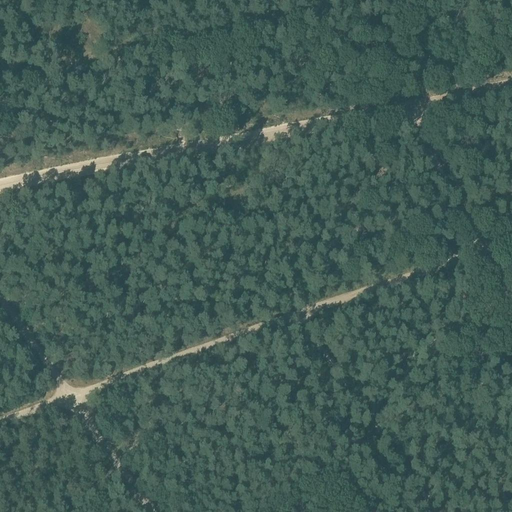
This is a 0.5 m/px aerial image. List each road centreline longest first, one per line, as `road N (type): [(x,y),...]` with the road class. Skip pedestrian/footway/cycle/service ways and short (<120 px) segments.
road 1 (track): [(71,393),(511,231)]
road 2 (track): [(323,0),(0,71)]
road 3 (unknown): [(310,305),(313,335),(436,511)]
road 4 (track): [(511,292),(401,110)]
road 5 (track): [(0,287),(113,450)]
